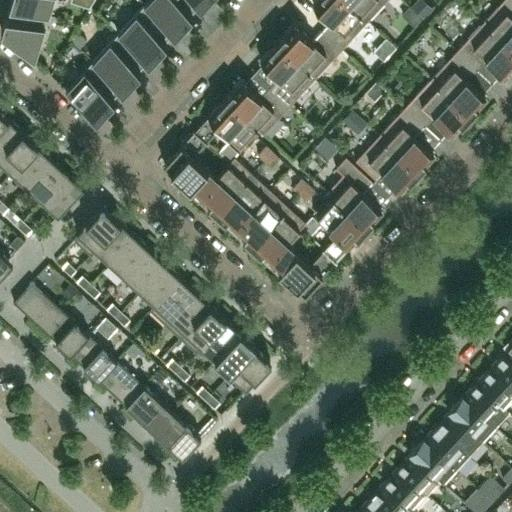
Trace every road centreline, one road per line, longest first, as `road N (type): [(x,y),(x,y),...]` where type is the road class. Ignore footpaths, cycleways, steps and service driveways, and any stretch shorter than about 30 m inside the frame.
road 1 (residential): [(304,511),(511,282)]
road 2 (residential): [(303,342),(511,116)]
road 3 (residential): [(303,342),(111,164)]
road 4 (residential): [(152,511),(163,499),(0,347)]
road 5 (residential): [(111,164),(261,0)]
road 6 (residential): [(111,164),(0,62)]
road 7 (residential): [(0,429),(88,511)]
